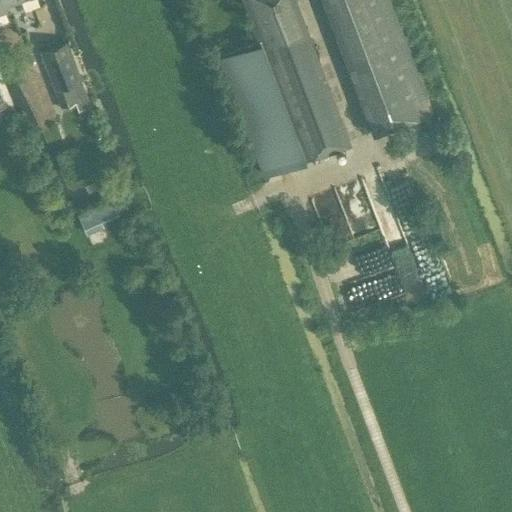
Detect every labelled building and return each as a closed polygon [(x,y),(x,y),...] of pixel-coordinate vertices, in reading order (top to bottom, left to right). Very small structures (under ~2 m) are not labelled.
[(0,0),(0,11),(5,10),(8,4),(19,0),(0,0)] [(305,159),(349,142),(295,0),(244,0),(259,39),(305,159)] [(323,0),(374,133),(432,111),(390,0),(323,0)] [(264,175),(305,159),(259,39),(219,55),(264,175)] [(55,88),(82,78),(68,40),(41,50),(55,88)] [(91,104),(82,78),(55,88),(62,105),(75,100),(78,109),(91,104)] [(115,160),(108,162),(112,173),(119,170),(115,160)] [(86,226),(116,214),(112,202),(81,213),(86,226)]
